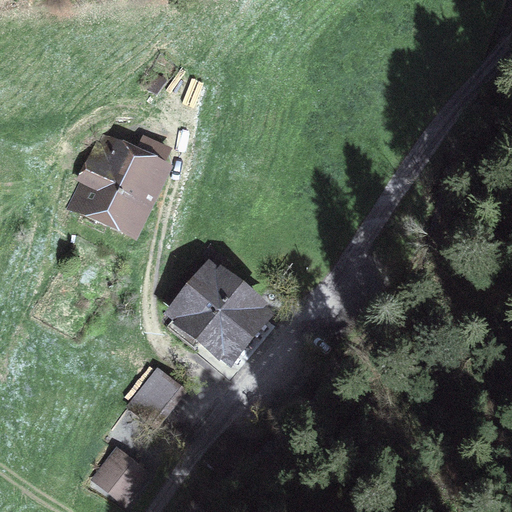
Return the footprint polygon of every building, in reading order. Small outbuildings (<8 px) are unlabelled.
[(92,165),(72,207),(126,232),(164,152),(140,141),(131,161),(99,146),(97,150),(81,143),(74,157),(92,165)] [(263,315),(207,270),(170,315),(226,360),(263,315)] [(155,370),(126,405),(152,426),(172,402),(181,391),(155,370)] [(223,432),(205,455),(219,467),(238,445),(223,432)] [(111,463),(98,479),(121,497),(133,481),(111,463)]
